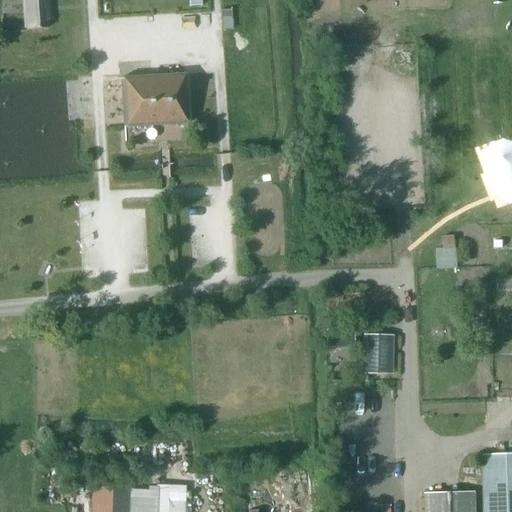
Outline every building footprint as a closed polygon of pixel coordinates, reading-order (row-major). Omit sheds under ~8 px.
[(51,20),(49,0),(21,0),(24,30),(46,28),(46,21),(51,20)] [(187,124),(184,75),(119,79),(119,81),(120,81),(123,128),(187,124)] [(438,268),(458,268),(457,236),(444,236),(444,248),(437,248),(438,268)] [(326,348),(354,349),(354,330),(326,329),(326,348)] [(363,336),(363,354),(365,354),(365,374),(386,374),(386,364),(391,364),(392,336),(363,336)] [(511,511),(511,455),(482,456),(482,511),(511,511)] [(155,511),(186,511),(186,489),(156,487),(155,511)] [(90,511),(129,511),(129,488),(91,488),(90,511)] [(474,511),(474,494),(453,494),(424,495),(424,511),(474,511)]
